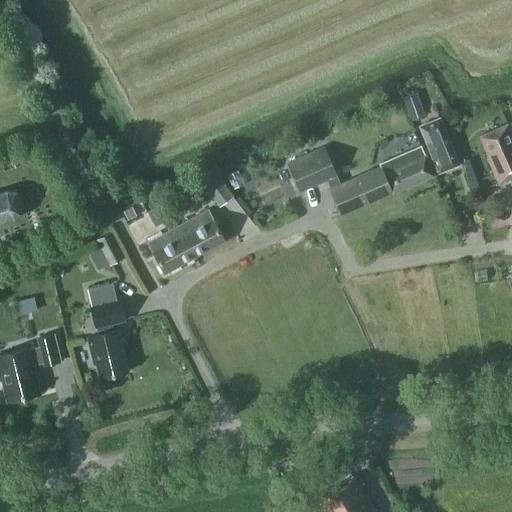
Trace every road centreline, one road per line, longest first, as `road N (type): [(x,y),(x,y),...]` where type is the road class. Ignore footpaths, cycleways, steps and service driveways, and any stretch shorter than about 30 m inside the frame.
road 1 (residential): [(511,250),(361,269),(326,225),(306,222),(189,277),(162,299)]
road 2 (tertiary): [(234,439),(511,415)]
road 3 (tertiary): [(0,494),(234,439)]
road 4 (residential): [(234,439),(162,299)]
